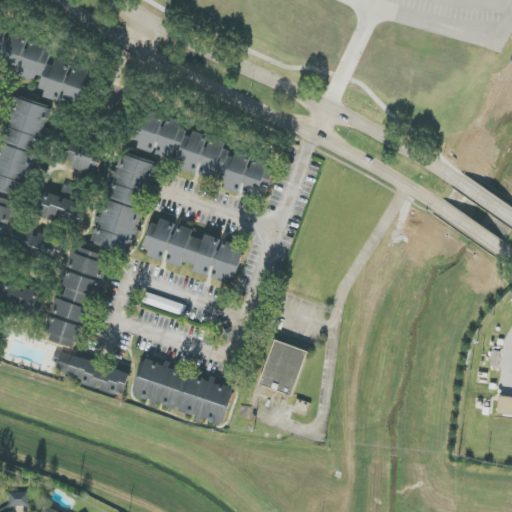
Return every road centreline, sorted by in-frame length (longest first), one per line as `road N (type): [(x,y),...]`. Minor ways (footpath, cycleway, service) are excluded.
road 1 (secondary): [(52,0),(136,54),(439,208)]
road 2 (secondary): [(457,181),(111,0)]
